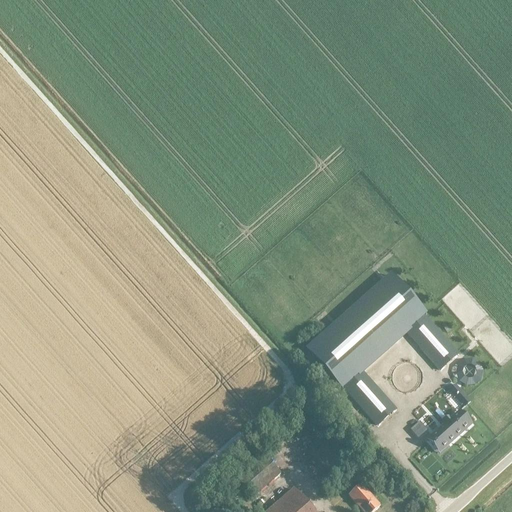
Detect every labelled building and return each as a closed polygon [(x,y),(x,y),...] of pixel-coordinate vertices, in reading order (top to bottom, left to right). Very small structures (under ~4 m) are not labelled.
[(338,390),(424,315),(392,279),(306,354),(338,390)] [(441,371),(459,356),(424,317),(407,332),(441,371)] [(390,369),(377,383),(397,401),(403,394),(403,395),(411,386),(407,383),(407,384),(390,369)] [(361,373),(344,388),(345,390),(377,426),(394,410),(362,375),(361,373)] [(457,414),(435,434),(441,441),(442,439),(448,446),(471,426),(465,420),(463,421),(457,414)] [(252,499),(280,476),(264,458),(237,481),(252,499)] [(360,486),(352,494),(348,497),(361,511),(374,511),(380,508),(360,486)] [(311,511),(293,491),(268,511),(311,511)]
